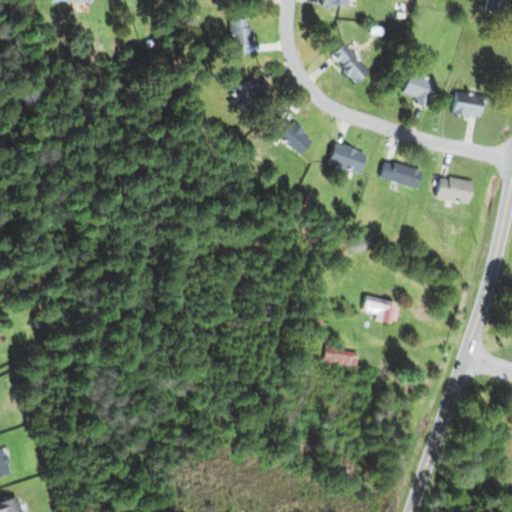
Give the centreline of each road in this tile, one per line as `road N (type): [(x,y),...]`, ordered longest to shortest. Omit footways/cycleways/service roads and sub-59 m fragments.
road 1 (residential): [(410,511),(489,286),(511,170)]
road 2 (residential): [(511,160),(445,148),(327,104),(292,58),(288,0)]
